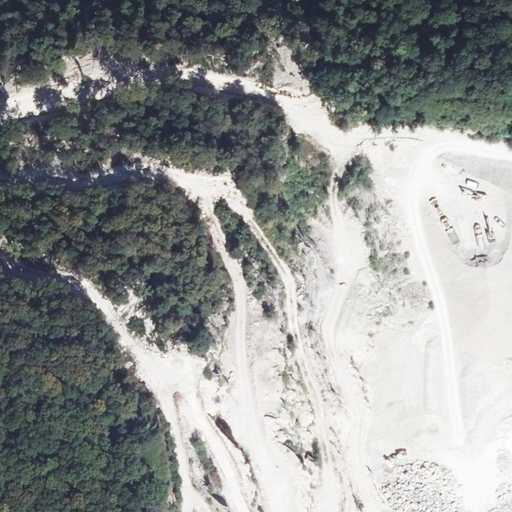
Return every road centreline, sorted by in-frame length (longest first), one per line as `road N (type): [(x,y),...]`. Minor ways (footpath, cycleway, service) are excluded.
road 1 (track): [(276,511),(243,396),(244,295),(206,201),(232,201),(281,266),(305,366),(323,399),(357,433),(363,418),(335,340),(348,270),(332,203),(350,146),(402,132),(511,159)]
road 2 (track): [(187,511),(167,405),(173,388),(183,388),(241,511)]
